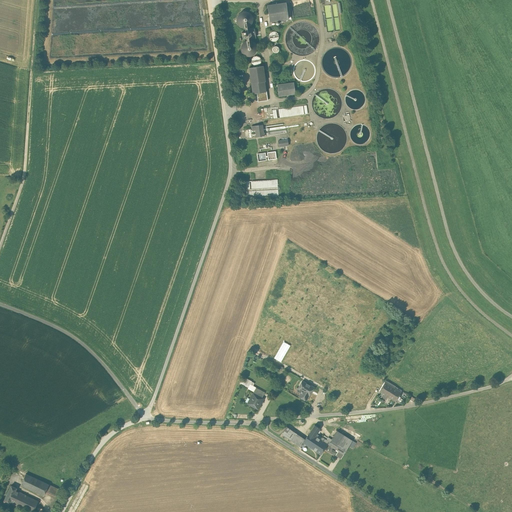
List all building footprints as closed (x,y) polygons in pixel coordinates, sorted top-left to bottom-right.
[(286,3),(267,5),(269,22),(288,19),(286,3)] [(246,11),(242,11),(239,13),(238,15),(236,17),(236,19),(236,22),(237,24),(239,26),(242,27),(244,28),(247,27),(250,26),(252,23),(253,21),(253,18),(252,15),(250,13),(248,12),(246,11)] [(247,29),(244,29),(245,32),(246,38),(246,40),(249,39),(256,38),(254,28),(247,29)] [(250,40),(246,41),(244,42),(242,44),(240,46),(240,49),(240,51),(242,53),(243,56),(246,57),(248,57),(251,57),(254,55),(256,53),(257,50),(257,47),(256,44),(254,43),(252,41),(250,40)] [(263,66),(249,68),(253,94),(265,92),(264,82),(265,82),(263,66)] [(293,83),(277,85),(279,96),(295,94),(293,83)] [(262,125),(252,126),(252,131),(255,130),(256,137),(264,136),(262,125)] [(267,159),(276,159),(275,151),(266,151),(267,159)] [(256,153),(257,160),(265,160),(265,152),(256,153)] [(298,268),(270,316),(343,358),(371,310),(298,268)] [(378,392),(384,382),(377,377),(377,378),(270,317),(253,346),(360,408),(364,401),(371,388),(375,390),(378,392)] [(252,380),(243,376),(239,383),(248,387),(252,380)] [(313,388),(302,381),(297,389),(301,391),(300,393),(301,393),(299,396),(306,400),(313,388)] [(401,392),(384,382),(378,392),(395,402),(401,392)] [(367,403),(375,390),(371,388),(364,401),(367,403)] [(263,399),(253,393),(247,404),(258,410),(263,399)] [(314,425),(309,433),(315,436),(320,429),(314,425)] [(294,434),(285,428),(281,434),(290,440),(294,434)] [(331,440),(328,437),(326,440),(327,441),(325,443),(327,444),(338,451),(343,455),(349,446),(352,441),(339,432),(337,431),(331,440)] [(315,436),(309,433),(304,441),(303,442),(303,443),(313,449),(320,439),(315,436)] [(301,439),(294,434),(290,440),(297,445),(301,439)] [(321,440),(320,439),(313,449),(321,454),(327,444),(325,443),(327,441),(326,440),(322,438),(321,440)] [(49,483),(26,473),(20,485),(43,495),(45,491),(49,483)] [(59,488),(49,483),(45,491),(55,496),(59,488)] [(11,485),(3,501),(9,504),(10,502),(16,490),(17,488),(11,485)] [(32,511),(38,500),(16,490),(10,502),(30,511),(32,511)]
